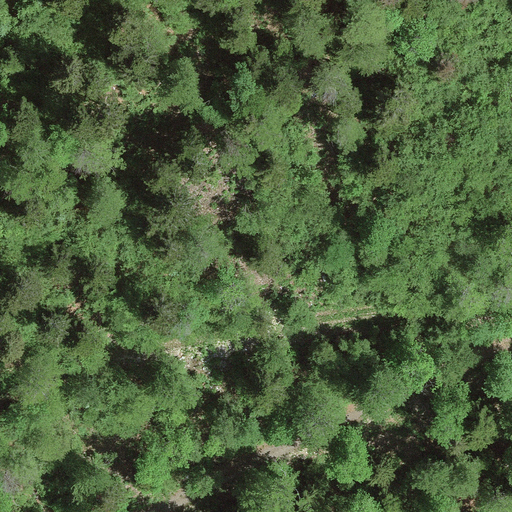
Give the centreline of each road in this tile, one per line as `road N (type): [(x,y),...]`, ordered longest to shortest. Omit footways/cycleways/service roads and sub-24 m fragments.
road 1 (track): [(511,299),(0,371)]
road 2 (track): [(158,511),(511,347)]
